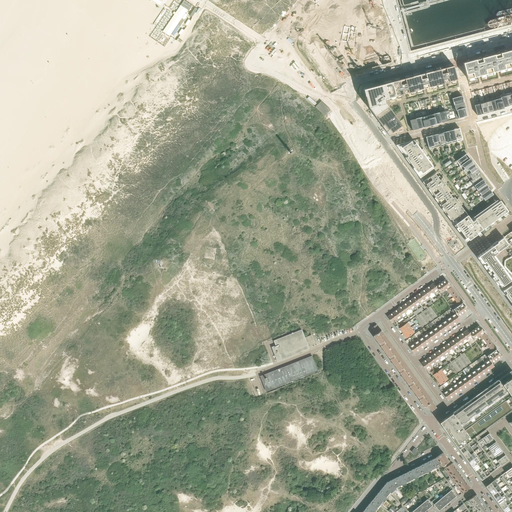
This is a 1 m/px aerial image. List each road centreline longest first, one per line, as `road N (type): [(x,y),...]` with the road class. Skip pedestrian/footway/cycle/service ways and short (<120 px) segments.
road 1 (residential): [(362,149),(452,262)]
road 2 (residential): [(361,148),(277,37)]
road 3 (residential): [(430,422),(361,330),(378,314)]
